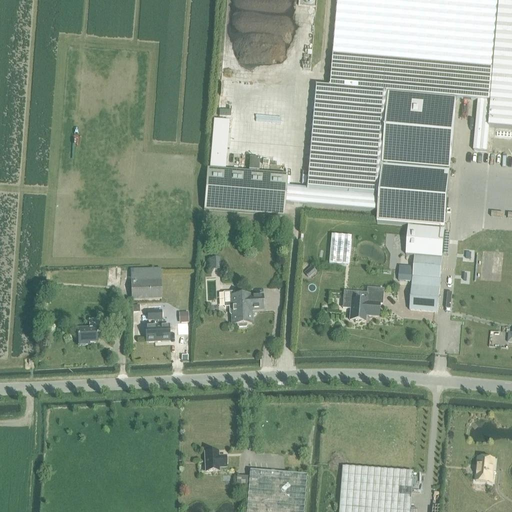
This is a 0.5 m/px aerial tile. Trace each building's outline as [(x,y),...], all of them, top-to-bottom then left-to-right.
[(338,0),(337,10),(331,89),(378,93),(397,94),(413,96),(456,99),(478,101),(490,102),(498,0),(338,0)] [(511,0),(498,0),(490,102),(491,102),(511,104),(511,0)] [(456,101),(389,95),(378,223),(410,226),(445,229),(450,169),(456,101)] [(478,101),(474,151),(487,152),(491,102),(490,102),(478,101)] [(246,123),(248,110),(227,108),(226,117),(235,118),(235,122),(246,123)] [(260,134),(263,120),(253,118),(250,132),(260,134)] [(273,146),(273,133),(262,133),(262,145),(273,146)] [(285,168),(284,159),(273,160),(274,168),(285,168)] [(203,210),(283,217),(284,204),(285,190),(287,176),(206,170),(203,210)] [(380,198),(285,190),(284,204),(378,212),(380,198)] [(445,229),(410,226),(407,255),(416,256),(443,258),(445,229)] [(351,237),(332,236),(330,265),(349,266),(351,237)] [(443,258),(416,256),(413,287),(412,286),(410,311),(438,313),(443,258)] [(220,273),(219,261),(211,261),(212,273),(220,273)] [(161,299),(160,275),(160,269),(129,270),(131,301),(161,299)] [(399,272),(399,281),(411,282),(412,273),(399,272)] [(229,307),(229,314),(230,316),(232,315),(232,326),(237,325),(237,327),(238,328),(245,328),(246,327),(246,325),(250,325),(250,310),(262,310),(262,297),(249,298),(249,296),(233,296),(233,293),(223,293),(224,307),(229,307)] [(350,321),(354,321),(355,323),(360,324),(362,322),(365,322),(366,317),(378,318),(379,304),(367,303),(367,302),(351,301),(350,321)] [(154,321),(154,325),(145,326),(146,343),(168,342),(167,325),(160,325),(160,311),(147,312),(148,321),(154,321)] [(188,325),(188,314),(180,314),(181,325),(188,325)] [(89,320),(90,330),(77,330),(78,347),(87,346),(87,344),(98,344),(97,332),(102,332),(102,319),(89,320)] [(489,341),(505,341),(504,332),(489,332),(489,341)] [(219,453),(205,453),(205,473),(219,473),(219,469),(227,469),(226,457),(219,457),(219,453)] [(493,476),(495,461),(479,459),(476,482),(492,484),(493,482),(494,482),(494,476),(493,476)] [(338,511),(410,511),(413,473),(342,468),(338,511)] [(303,511),(307,476),(250,471),(246,511),(303,511)]
